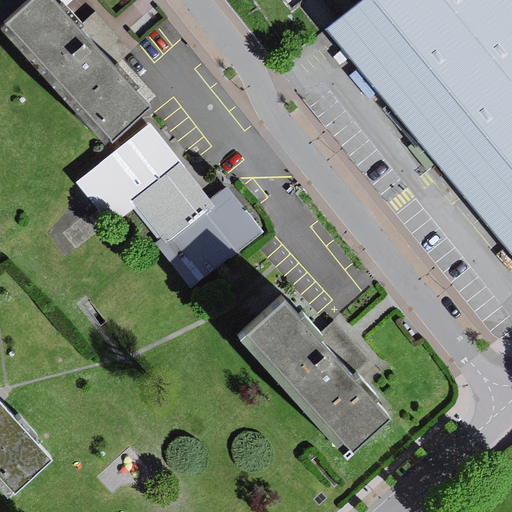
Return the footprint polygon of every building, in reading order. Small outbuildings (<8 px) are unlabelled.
[(55,0),(30,0),(0,27),(0,28),(103,142),(148,102),(134,86),(138,82),(119,61),(131,50),(95,11),(82,23),(62,1),(59,4),(55,0)] [(511,0),(361,0),(328,27),(511,250),(511,0)] [(153,128),(80,185),(115,228),(135,212),(162,245),(158,248),(191,290),(267,231),(231,186),(211,201),(153,128)] [(283,296),(239,337),(342,450),(387,410),(373,394),(377,391),(358,370),(370,358),(334,319),(321,331),(301,309),(298,312),(283,296)] [(0,479),(9,489),(50,453),(0,398),(0,479)]
